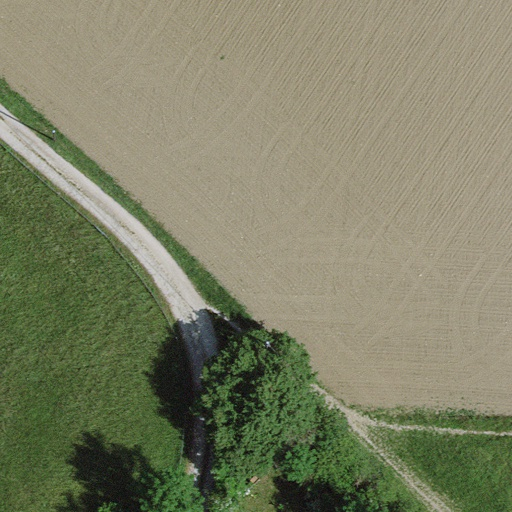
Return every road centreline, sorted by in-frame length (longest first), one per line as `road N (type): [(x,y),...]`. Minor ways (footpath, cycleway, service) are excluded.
road 1 (track): [(193,511),(211,381),(197,328),(170,274),(110,210),(0,117)]
road 2 (track): [(170,274),(247,325),(429,511)]
